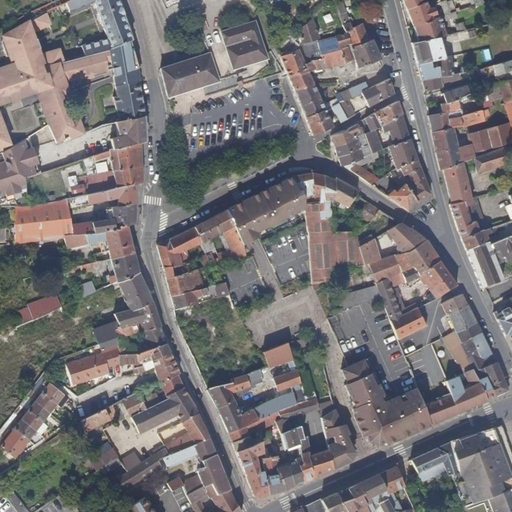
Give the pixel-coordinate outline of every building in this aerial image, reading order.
[(128,120),(144,117),(138,82),(136,69),(133,70),(128,46),(131,45),(130,41),(132,40),(118,0),(71,0),(66,3),(70,12),(94,1),(101,22),(107,39),(81,46),(84,57),(63,63),(59,63),(55,51),(40,56),(38,56),(36,53),(39,52),(33,37),(31,37),(30,34),(32,33),(47,26),(42,14),(28,22),(5,34),(2,39),(2,40),(1,40),(1,41),(1,42),(6,57),(8,56),(11,61),(14,61),(16,66),(0,71),(0,153),(1,153),(11,148),(0,117),(0,105),(0,106),(19,99),(36,93),(37,97),(47,125),(48,126),(55,142),(56,144),(63,140),(68,138),(69,140),(83,134),(76,115),(74,115),(72,115),(70,114),(68,113),(67,112),(66,110),(65,108),(65,106),(66,105),(66,103),(67,102),(68,101),(69,100),(70,99),(65,82),(111,70),(113,84),(116,97),(112,98),(119,121),(128,120)] [(436,14),(434,10),(432,9),(429,10),(427,5),(426,2),(422,3),(420,0),(407,0),(404,1),(407,10),(413,26),(433,20),(432,17),(435,16),(436,14)] [(455,10),(451,1),(441,4),(444,16),(451,14),(450,11),(455,10)] [(367,38),(362,24),(364,24),(360,17),(349,21),(346,13),(342,3),(336,5),(340,15),(341,19),(342,25),(345,32),(351,47),(371,40),(370,36),(367,38)] [(446,21),(457,18),(455,12),(451,14),(444,16),(446,21)] [(433,20),(413,26),(418,42),(439,38),(446,36),(441,17),(433,20)] [(311,18),(297,30),(301,44),(316,39),(319,39),(311,18)] [(232,71),(267,59),(255,21),(203,38),(208,54),(160,69),(167,98),(219,82),(218,80),(233,75),(232,71)] [(466,32),(463,23),(455,25),(458,33),(466,32)] [(306,70),(296,46),(301,44),(297,30),(287,38),(294,47),(296,50),(280,58),(288,76),(306,70)] [(381,60),(371,40),(351,47),(345,34),(317,42),(316,39),(301,44),(296,46),(306,70),(307,73),(315,70),(343,64),(343,65),(351,62),(354,60),(355,65),(357,69),(381,60)] [(411,44),(416,65),(417,66),(436,62),(439,77),(440,77),(453,75),(450,56),(444,58),(439,38),(418,42),(411,44)] [(280,58),(296,50),(294,47),(278,55),(280,58)] [(511,60),(493,66),(496,77),(503,74),(511,71),(511,60)] [(312,84),(307,73),(306,70),(288,76),(294,91),(312,84)] [(511,80),(511,71),(503,74),(505,82),(511,80)] [(461,83),(459,74),(453,75),(440,77),(439,77),(421,80),(424,91),(461,83)] [(368,90),(361,93),(368,108),(393,95),(389,79),(381,83),(378,85),(368,90)] [(511,80),(505,82),(498,84),(503,99),(510,123),(487,130),(467,136),(470,145),(457,148),(435,153),(439,171),(443,170),(462,163),(473,159),(474,159),(473,154),(511,142),(511,80)] [(365,83),(348,90),(352,97),(361,93),(368,90),(365,83)] [(322,106),(312,84),(294,91),(305,119),(325,111),(338,104),(344,101),(352,97),(348,90),(341,92),(337,99),(322,106)] [(476,92),(473,84),(466,87),(468,94),(476,92)] [(503,99),(498,84),(487,88),(491,102),(503,99)] [(461,98),(468,94),(466,87),(442,94),(445,104),(457,101),(461,98)] [(344,101),(338,104),(347,120),(354,116),(350,109),(348,110),(344,101)] [(462,127),(459,117),(462,116),(457,101),(445,104),(442,105),(440,105),(441,114),(429,116),(427,116),(430,125),(431,133),(448,129),(453,129),(462,127)] [(382,127),(401,116),(397,102),(362,121),(364,125),(366,123),(370,132),(374,130),(381,127),(382,127)] [(332,128),(328,118),(336,114),(340,124),(347,120),(338,104),(325,111),(305,119),(312,136),(332,128)] [(483,117),(481,112),(481,111),(462,116),(459,117),(462,127),(484,120),(483,117)] [(409,140),(401,116),(382,127),(383,133),(388,132),(392,147),(409,140)] [(145,142),(144,117),(128,120),(119,121),(114,122),(117,134),(118,138),(110,139),(112,149),(112,150),(140,143),(145,142)] [(334,147),(364,135),(359,122),(331,137),(334,147)] [(41,173),(33,148),(40,146),(55,142),(48,126),(47,125),(24,140),(11,148),(1,153),(4,162),(0,162),(0,195),(5,194),(5,197),(20,192),(20,189),(25,188),(24,179),(41,173)] [(455,138),(453,129),(448,129),(431,133),(433,143),(455,138)] [(382,151),(374,130),(370,132),(364,135),(368,145),(372,155),(377,153),(382,151)] [(338,157),(368,145),(364,135),(334,147),(337,158),(338,157)] [(457,148),(455,138),(433,143),(435,153),(457,148)] [(392,147),(388,148),(395,170),(399,169),(417,160),(409,140),(392,147)] [(110,158),(112,171),(78,178),(79,185),(71,187),(74,198),(135,185),(142,183),(140,143),(112,150),(112,149),(108,150),(109,151),(91,157),(93,164),(110,158)] [(362,159),(372,155),(368,145),(338,157),(341,167),(343,166),(351,163),(362,159)] [(511,163),(511,154),(509,146),(474,159),(473,159),(476,174),(511,163)] [(362,167),(374,160),(374,159),(379,156),(377,153),(372,155),(362,159),(351,163),(353,167),(358,169),(362,167)] [(417,160),(399,169),(403,177),(407,175),(412,182),(405,186),(417,203),(430,194),(417,160)] [(472,204),(462,163),(443,170),(451,204),(463,201),(465,207),(466,207),(472,204)] [(379,180),(368,172),(362,167),(358,169),(353,167),(349,171),(370,186),(379,180)] [(325,224),(321,176),(311,173),(292,177),(298,191),(300,190),(303,199),(305,215),(306,225),(325,224)] [(356,242),(354,232),(334,233),(335,219),(330,219),(331,210),(334,210),(334,206),(334,205),(334,201),(334,181),(323,176),(321,176),(325,224),(306,225),(306,233),(311,285),(334,280),(334,271),(363,265),(359,248),(373,240),(370,235),(356,242)] [(236,204),(225,210),(243,246),(251,242),(305,215),(303,199),(300,190),(298,191),(292,177),(247,199),(247,198),(236,204)] [(405,186),(400,178),(397,179),(395,181),(400,188),(395,193),(393,190),(386,196),(406,210),(417,203),(405,186)] [(357,191),(335,179),(334,179),(334,180),(334,181),(334,201),(338,203),(337,207),(337,208),(343,210),(344,206),(347,207),(357,191)] [(66,200),(68,209),(80,207),(88,205),(108,201),(117,199),(117,207),(110,208),(112,219),(91,223),(70,225),(72,237),(84,235),(94,234),(127,226),(134,224),(135,185),(74,198),(66,200)] [(68,209),(66,200),(29,208),(14,207),(16,243),(64,238),(72,237),(70,225),(68,209)] [(466,207),(465,207),(463,201),(451,204),(449,205),(457,231),(460,239),(478,232),(475,224),(474,222),(470,224),(466,207)] [(371,221),(378,210),(367,202),(358,216),(369,223),(371,221)] [(484,221),(477,202),(472,204),(466,207),(470,224),(474,222),(475,224),(484,221)] [(243,246),(225,210),(204,222),(211,239),(218,234),(226,251),(216,254),(212,255),(215,264),(235,258),(236,260),(244,256),(243,246)] [(378,223),(386,215),(378,210),(371,221),(376,225),(378,223)] [(369,223),(358,216),(354,222),(364,226),(369,223)] [(211,239),(204,222),(194,227),(200,244),(204,252),(214,248),(211,239)] [(425,240),(409,229),(408,229),(400,224),(387,231),(397,247),(396,250),(398,254),(408,252),(425,240)] [(505,230),(505,224),(495,227),(497,232),(505,230)] [(107,250),(131,245),(127,226),(94,234),(84,235),(72,237),(64,238),(67,249),(100,242),(102,252),(107,250)] [(186,250),(200,244),(194,227),(156,245),(163,268),(189,262),(186,250)] [(489,244),(486,236),(490,234),(497,232),(495,227),(478,232),(460,239),(467,253),(489,244)] [(511,235),(507,237),(489,244),(467,253),(481,289),(503,280),(495,259),(504,256),(505,262),(511,259),(511,235)] [(379,260),(374,239),(373,240),(359,248),(363,265),(368,264),(379,260)] [(420,271),(439,260),(425,240),(408,252),(398,254),(393,256),(401,273),(411,266),(417,275),(421,273),(420,271)] [(133,253),(131,245),(107,250),(110,260),(133,253)] [(139,271),(133,253),(110,260),(114,276),(108,277),(110,285),(139,271)] [(212,255),(211,253),(202,256),(201,259),(203,268),(215,264),(212,255)] [(401,273),(393,256),(379,260),(368,264),(375,284),(387,279),(390,287),(404,281),(401,273)] [(456,286),(439,260),(420,271),(421,273),(417,275),(411,266),(401,273),(404,281),(405,283),(418,278),(423,285),(425,283),(436,298),(456,286)] [(197,269),(193,261),(189,262),(163,268),(165,277),(197,269)] [(62,275),(97,267),(98,266),(99,262),(71,268),(61,270),(62,275)] [(203,288),(197,269),(165,277),(165,279),(170,296),(181,293),(196,290),(203,288)] [(97,345),(117,337),(114,330),(119,328),(135,323),(138,322),(146,319),(140,307),(152,302),(148,290),(139,271),(110,285),(107,287),(110,294),(118,289),(120,288),(127,301),(124,302),(129,310),(114,314),(117,322),(92,331),(97,345)] [(401,316),(390,287),(387,279),(375,284),(376,286),(381,298),(386,311),(390,322),(402,317),(401,316)] [(96,292),(91,281),(75,286),(81,299),(96,292)] [(229,295),(225,283),(213,286),(217,298),(229,295)] [(343,310),(381,298),(376,286),(334,300),(333,312),(343,310)] [(127,301),(120,288),(118,289),(124,302),(127,301)] [(196,298),(201,297),(207,295),(206,288),(203,288),(196,290),(181,293),(170,296),(174,310),(184,307),(192,304),(197,303),(196,298)] [(447,314),(467,305),(461,294),(441,304),(446,315),(447,314)] [(33,319),(61,307),(56,295),(27,305),(33,319)] [(161,327),(152,302),(140,307),(146,319),(138,322),(142,332),(160,327),(161,327)] [(511,304),(493,313),(505,337),(509,336),(511,334),(511,304)] [(471,314),(467,305),(447,314),(455,332),(476,323),(471,314)] [(425,325),(417,309),(401,316),(402,317),(390,322),(392,327),(397,340),(400,338),(405,336),(413,332),(426,326),(425,325)] [(348,367),(356,363),(335,315),(326,319),(348,367)] [(442,333),(437,320),(425,325),(426,326),(428,332),(430,338),(442,333)] [(165,343),(160,327),(142,332),(144,340),(140,341),(141,345),(135,347),(134,344),(127,345),(126,336),(138,332),(135,323),(119,328),(114,330),(117,337),(118,348),(118,355),(136,354),(165,343)] [(460,343),(480,332),(476,323),(455,332),(460,343)] [(432,344),(430,338),(428,332),(426,326),(413,332),(420,349),(432,344)] [(487,400),(480,386),(473,373),(460,343),(455,332),(443,339),(464,374),(467,381),(466,381),(460,384),(457,377),(452,365),(442,370),(445,381),(456,414),(469,408),(487,400)] [(506,388),(496,362),(495,363),(480,332),(460,343),(473,373),(480,386),(487,400),(490,399),(492,398),(495,396),(504,392),(506,390),(506,388)] [(118,364),(117,355),(118,355),(118,348),(117,337),(99,344),(102,354),(66,365),(72,385),(93,378),(92,376),(108,371),(107,368),(118,364)] [(142,365),(170,353),(165,343),(136,354),(137,362),(137,365),(133,365),(133,370),(144,369),(142,365)] [(293,360),(286,343),(262,352),(268,368),(293,360)] [(179,374),(170,353),(142,365),(144,369),(133,370),(133,374),(139,374),(154,367),(158,379),(159,383),(179,374)] [(137,362),(136,354),(118,355),(117,355),(118,364),(118,365),(137,365),(137,362)] [(220,377),(218,371),(225,369),(224,364),(217,365),(216,365),(208,367),(199,370),(208,390),(214,387),(233,380),(232,379),(245,375),(250,373),(251,373),(246,356),(242,358),(236,360),(232,362),(232,369),(236,368),(237,372),(236,373),(229,375),(229,374),(220,377)] [(431,425),(417,388),(386,403),(366,359),(356,363),(348,367),(341,370),(347,384),(344,385),(354,408),(351,409),(363,436),(365,436),(368,442),(376,445),(384,442),(385,445),(431,425)] [(456,414),(445,381),(442,370),(440,362),(430,366),(433,378),(434,381),(417,388),(431,425),(447,418),(456,414)] [(240,416),(237,409),(234,401),(230,394),(232,394),(235,399),(252,389),(251,389),(256,387),(254,385),(263,382),(261,377),(259,370),(250,373),(245,375),(232,379),(233,380),(214,387),(208,390),(206,390),(215,406),(217,409),(228,433),(245,426),(255,421),(258,420),(278,410),(305,401),(301,386),(300,384),(297,373),(296,370),(272,379),(277,392),(290,387),(292,392),(275,399),(263,403),(252,409),(240,416)] [(0,434),(48,373),(46,371),(32,389),(0,430),(0,434)] [(311,384),(308,371),(297,373),(300,384),(301,386),(311,384)] [(165,396),(184,386),(179,374),(159,383),(162,390),(145,398),(142,390),(137,392),(145,409),(149,407),(166,399),(165,396)] [(42,422),(56,404),(61,408),(68,399),(49,384),(0,446),(14,458),(35,431),(41,435),(48,427),(42,422)] [(318,410),(311,384),(301,386),(305,401),(278,410),(282,419),(283,421),(288,419),(318,410)] [(197,414),(194,408),(185,386),(165,396),(166,399),(149,407),(145,409),(130,417),(138,434),(159,423),(176,415),(181,423),(197,414)] [(145,409),(137,392),(121,400),(130,417),(145,409)] [(116,415),(111,405),(104,409),(108,419),(116,415)] [(99,425),(109,420),(108,419),(104,409),(79,421),(84,432),(99,425)] [(328,450),(332,469),(350,461),(353,453),(333,409),(320,418),(328,450)] [(275,423),(282,419),(278,410),(258,420),(255,421),(259,428),(259,430),(275,423)] [(208,438),(197,414),(181,423),(182,423),(188,434),(185,436),(188,440),(176,444),(179,451),(192,445),(208,438)] [(291,430),(288,419),(283,421),(282,419),(275,423),(280,434),(291,430)] [(249,437),(247,433),(259,428),(255,421),(245,426),(228,433),(231,443),(249,437)] [(332,469),(328,450),(308,456),(307,452),(309,451),(306,438),(303,425),(299,427),(302,439),(298,440),(298,444),(300,457),(300,464),(297,466),(303,481),(303,483),(313,479),(312,478),(332,470),(332,469)] [(298,440),(302,439),(299,427),(294,428),(291,430),(280,434),(282,444),(283,450),(298,444),(298,440)] [(504,436),(501,427),(493,429),(511,480),(511,457),(510,452),(504,436)] [(511,488),(511,480),(493,429),(450,442),(458,472),(451,474),(451,475),(463,505),(464,505),(486,498),(499,494),(511,488)] [(283,450),(282,444),(272,447),(269,439),(268,434),(265,435),(267,440),(269,448),(264,449),(265,458),(276,456),(278,466),(279,473),(283,491),(288,489),(293,486),(287,464),(283,450)] [(249,437),(231,443),(235,453),(251,447),(259,442),(256,438),(250,442),(249,437)] [(215,454),(208,438),(192,445),(179,451),(168,455),(164,448),(146,459),(141,463),(127,472),(116,479),(123,491),(161,467),(158,461),(163,458),(167,467),(196,455),(199,461),(200,460),(203,467),(198,469),(197,469),(197,470),(197,471),(196,472),(197,475),(181,481),(179,477),(167,483),(171,491),(182,486),(183,489),(186,496),(194,491),(202,487),(202,488),(210,484),(216,495),(229,490),(215,454)] [(101,469),(117,458),(118,458),(108,442),(91,453),(95,459),(90,462),(96,472),(101,469)] [(251,447),(235,453),(245,477),(258,474),(256,462),(254,456),(262,454),(260,442),(259,442),(251,447)] [(458,472),(450,442),(410,460),(417,474),(422,483),(436,476),(445,471),(447,475),(446,475),(446,476),(451,475),(451,474),(458,472)] [(141,463),(135,453),(120,463),(122,465),(127,472),(141,463)] [(264,472),(261,459),(262,454),(254,456),(256,462),(258,474),(264,472)] [(278,466),(276,456),(265,458),(261,459),(264,472),(264,476),(279,473),(278,466)] [(303,481),(297,466),(300,464),(300,457),(293,459),(294,462),(287,464),(293,486),(303,481)] [(105,475),(122,465),(120,463),(117,458),(101,469),(105,475)] [(0,484),(6,480),(22,469),(18,463),(1,474),(0,474),(0,484)] [(392,493),(404,487),(404,486),(396,466),(378,475),(384,488),(385,491),(395,511),(397,511),(399,511),(393,500),(394,498),(392,493)] [(438,480),(446,476),(446,475),(447,475),(445,471),(436,476),(438,480)] [(268,495),(264,476),(264,472),(258,474),(245,477),(253,495),(258,498),(268,495)] [(283,491),(279,473),(264,476),(268,495),(283,491)] [(379,501),(384,488),(378,475),(358,484),(371,511),(382,511),(379,506),(378,504),(380,503),(379,501)] [(216,495),(210,484),(202,488),(206,494),(209,499),(210,498),(216,495)] [(371,511),(358,484),(349,488),(353,497),(341,502),(346,511),(351,511),(360,508),(361,511),(371,511)] [(199,499),(206,494),(202,488),(202,487),(194,491),(186,496),(191,504),(199,499)] [(353,497),(349,488),(337,493),(341,502),(353,497)] [(397,511),(395,511),(385,491),(384,488),(379,501),(380,503),(378,504),(379,506),(382,511),(409,511),(410,510),(413,508),(411,504),(399,511),(397,511)] [(511,511),(511,488),(499,494),(486,498),(491,511),(511,511)] [(238,511),(234,501),(229,490),(216,495),(210,498),(219,511),(218,511),(238,511)] [(28,511),(12,491),(5,497),(17,511),(28,511)] [(346,511),(341,502),(337,493),(321,501),(325,511),(346,511)] [(201,503),(209,499),(206,494),(199,499),(200,501),(201,503)] [(154,511),(145,497),(126,509),(127,511),(154,511)] [(202,511),(205,511),(201,503),(200,501),(199,499),(191,504),(195,511),(202,511)] [(325,511),(321,501),(302,509),(302,511),(325,511)]
